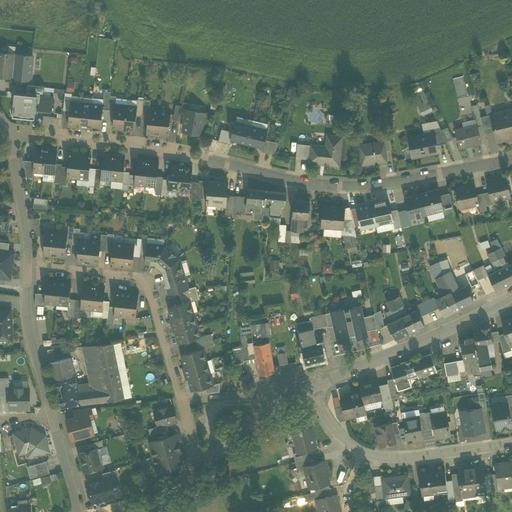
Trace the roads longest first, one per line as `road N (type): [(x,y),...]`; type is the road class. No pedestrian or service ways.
road 1 (residential): [(511,157),(390,185),(320,186),(171,149),(5,131)]
road 2 (residential): [(204,465),(144,279),(27,267)]
road 3 (unclassified): [(305,390),(349,446),(372,456),(511,444)]
road 4 (residential): [(305,390),(511,296)]
road 5 (residential): [(27,267),(26,324),(52,417)]
road 6 (residential): [(5,131),(22,194),(27,267)]
road 7 (residential): [(204,465),(305,390)]
